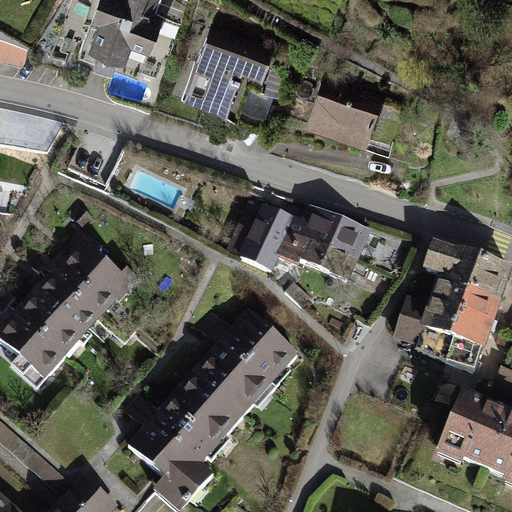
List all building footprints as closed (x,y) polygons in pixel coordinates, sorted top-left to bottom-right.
[(96,27),(85,55),(122,69),(129,50),(147,57),(159,18),(149,16),(154,0),(95,0),(87,24),(96,27)] [(205,29),(178,103),(232,122),(245,81),(255,86),(270,52),(205,29)] [(0,62),(21,74),(34,49),(0,30),(0,62)] [(316,81),(299,129),(360,151),(379,101),(316,81)] [(257,204),(238,255),(269,267),(274,254),(297,263),(299,257),(349,275),(367,228),(304,205),(294,231),(284,227),(288,216),(257,204)] [(0,310),(10,320),(0,331),(0,337),(46,378),(133,280),(80,233),(54,261),(45,253),(33,267),(45,278),(21,305),(5,290),(0,295),(0,310)] [(508,269),(430,243),(423,271),(436,276),(428,300),(407,294),(394,339),(414,345),(413,351),(468,371),(477,346),(482,347),(508,269)] [(217,346),(192,375),(243,419),(299,355),(249,312),(232,331),(212,314),(198,329),(217,346)] [(405,357),(391,387),(417,399),(431,369),(405,357)] [(488,387),(511,397),(511,371),(497,366),(488,387)] [(140,394),(127,409),(147,426),(130,446),(167,477),(160,486),(155,491),(180,511),(181,511),(184,509),(216,472),(205,462),(243,419),(192,375),(160,411),(140,394)] [(511,411),(466,393),(441,455),(468,465),(471,458),(511,474),(511,478),(510,484),(511,484),(511,411)] [(0,440),(62,498),(49,511),(112,511),(118,504),(85,474),(75,486),(0,419),(0,440)] [(0,511),(21,511),(0,492),(0,511)]
